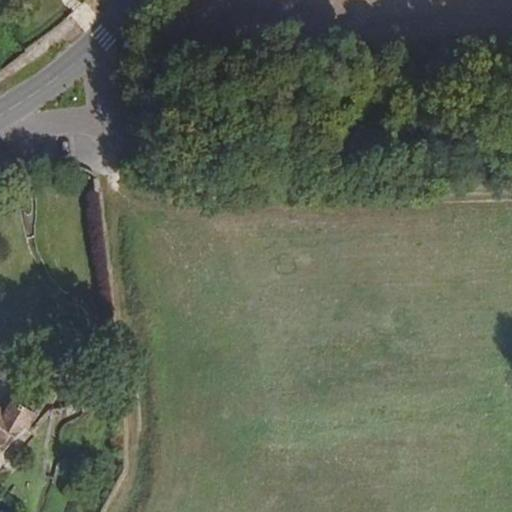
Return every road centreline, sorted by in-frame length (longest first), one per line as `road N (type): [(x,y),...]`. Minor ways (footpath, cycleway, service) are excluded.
road 1 (track): [(113,194),(511,189)]
road 2 (track): [(113,194),(123,465),(99,511)]
road 3 (secondary): [(136,0),(97,47),(0,116)]
